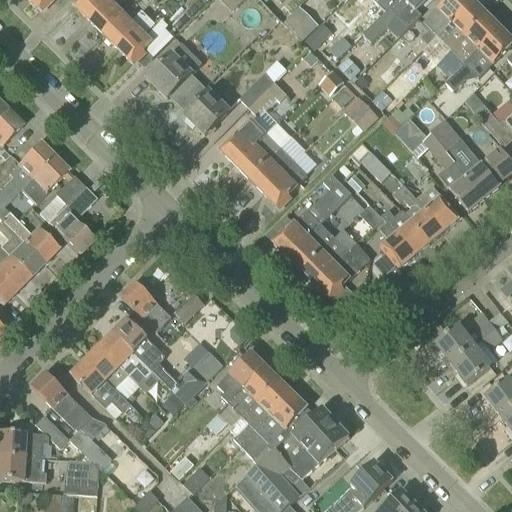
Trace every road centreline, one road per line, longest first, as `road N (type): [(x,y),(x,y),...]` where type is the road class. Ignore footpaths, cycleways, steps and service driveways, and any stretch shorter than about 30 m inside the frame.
road 1 (residential): [(350,387),(161,212)]
road 2 (residential): [(0,381),(161,212)]
road 3 (residential): [(161,212),(0,49)]
road 4 (residential): [(350,387),(511,246)]
road 5 (residential): [(466,511),(350,387)]
